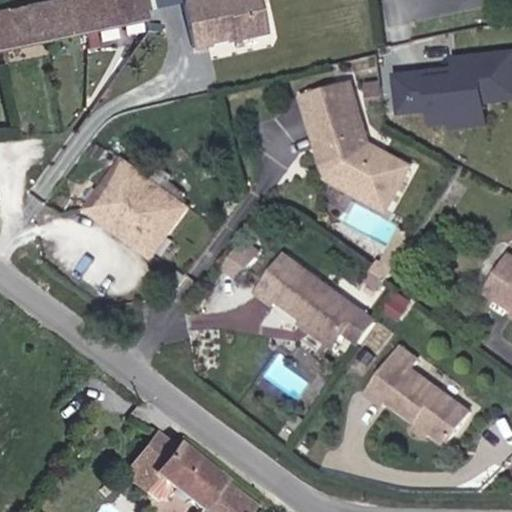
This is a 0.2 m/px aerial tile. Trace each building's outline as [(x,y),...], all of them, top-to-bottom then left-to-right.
[(0,54),(146,23),(140,0),(64,0),(0,13),(0,54)] [(144,0),(148,14),(159,12),(156,0),(144,0)] [(267,33),(259,0),(201,0),(183,4),(189,34),(192,49),(211,45),(210,42),(224,39),(223,35),(231,33),(233,41),(267,33)] [(233,41),(231,33),(223,35),(224,39),(225,42),(233,41)] [(192,49),(189,34),(178,37),(182,52),(192,49)] [(511,100),(511,54),(458,62),(459,72),(460,78),(431,81),(430,75),(398,79),(403,115),(434,111),(435,127),(456,124),(454,114),(488,110),(487,104),(511,100)] [(460,78),(459,72),(430,75),(431,81),(460,78)] [(388,211),(412,168),(370,145),(352,85),(305,99),(310,116),(335,108),(340,122),(314,130),(325,167),(330,166),(332,172),(328,179),(388,211)] [(385,108),(383,87),(366,89),(369,109),(385,108)] [(340,122),(335,108),(310,116),(314,130),(340,122)] [(490,125),(488,110),(454,114),(456,124),(456,129),(490,125)] [(190,208),(125,160),(88,210),(153,258),(190,208)] [(245,242),(242,248),(257,258),(260,254),(245,242)] [(242,248),(225,270),(240,281),(257,258),(242,248)] [(286,255),(258,294),(275,307),(279,303),(302,320),(306,316),(340,341),(345,335),(360,347),(378,322),(286,255)] [(402,262),(392,255),(386,264),(396,270),(402,262)] [(511,256),(509,255),(486,292),(511,308),(511,256)] [(389,281),(396,270),(386,264),(381,260),(375,270),(389,281)] [(381,292),(389,281),(375,270),(367,282),(381,292)] [(405,312),(410,303),(400,296),(394,304),(405,312)] [(399,320),(405,312),(394,304),(388,314),(399,320)] [(340,341),(306,316),(302,320),(300,324),(334,350),(340,341)] [(450,446),(474,413),(414,370),(421,361),(401,347),(372,388),(391,402),(419,423),(434,434),(450,446)] [(391,402),(372,388),(366,396),(385,410),(391,402)] [(299,432),(306,422),(300,417),(292,427),(299,432)] [(434,434),(419,423),(414,429),(429,440),(434,434)] [(155,436),(130,469),(152,485),(147,492),(145,493),(157,503),(163,502),(173,489),(201,511),(247,511),(252,507),(174,444),(171,448),(155,436)] [(152,485),(130,469),(125,475),(147,492),(152,485)]
